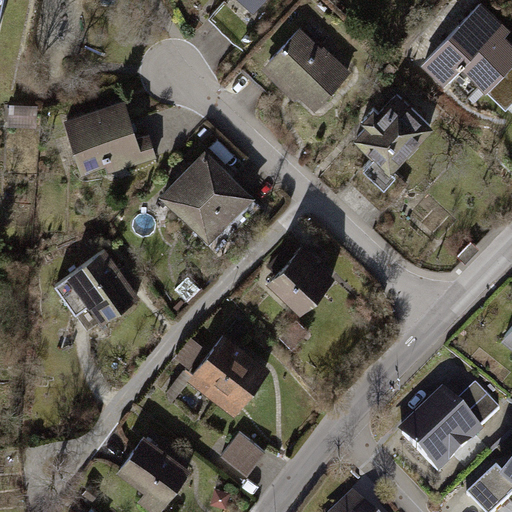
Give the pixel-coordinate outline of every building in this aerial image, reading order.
[(244,0),(257,13),(269,0),(244,0)] [(511,22),(488,1),(429,66),(455,89),(474,68),(511,102),(511,36),(510,35),(511,32),(511,22)] [(307,21),(269,62),(324,113),(362,72),(307,21)] [(405,89),(362,135),(384,156),(373,167),(394,187),(409,172),(403,166),(443,124),(405,89)] [(132,98),(72,117),(89,174),(150,156),(132,98)] [(40,105),(14,104),(14,125),(40,126),(40,105)] [(212,148),(168,194),(218,242),(262,195),(212,148)] [(268,277),(300,309),(334,276),(302,243),(268,277)] [(115,327),(112,321),(147,299),(114,248),(59,283),(96,340),(104,341),(112,339),(114,332),(115,327)] [(511,320),(501,334),(511,343),(511,320)] [(198,375),(244,413),(279,370),(233,333),(198,375)] [(182,355),(196,364),(209,344),(195,335),(182,355)] [(448,390),(403,433),(442,473),(487,430),(448,390)] [(151,434),(123,472),(149,491),(140,503),(151,511),(166,511),(199,470),(151,434)] [(230,453),(254,473),(270,455),(246,434),(230,453)] [(239,493),(221,487),(215,503),(233,510),(239,493)] [(378,511),(360,492),(337,511),(378,511)]
